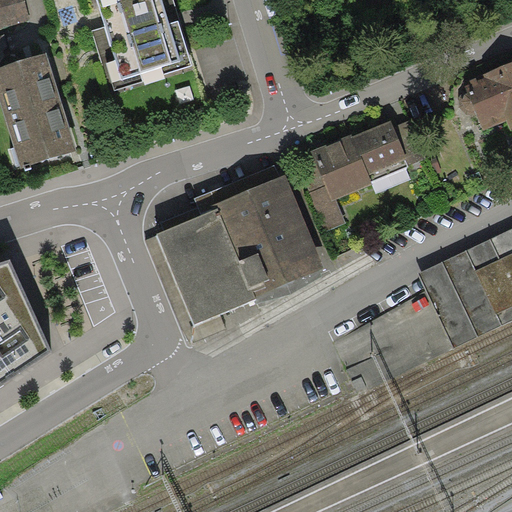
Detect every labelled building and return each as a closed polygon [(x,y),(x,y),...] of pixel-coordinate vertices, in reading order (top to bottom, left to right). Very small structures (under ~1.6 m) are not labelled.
[(0,0),(0,27),(31,18),(25,0),(0,0)] [(162,0),(97,0),(122,80),(182,61),(162,0)] [(47,51),(0,65),(0,102),(20,167),(78,149),(47,51)] [(511,62),(463,83),(466,90),(461,94),(459,101),(461,109),(468,115),(474,116),(477,114),(483,130),(508,119),(511,129),(511,62)] [(393,126),(391,120),(353,136),(372,181),(408,166),(405,160),(407,159),(393,126)] [(408,120),(393,126),(407,159),(405,160),(408,166),(424,159),(408,120)] [(372,181),(353,136),(351,133),(339,138),(340,141),(325,147),(324,145),(311,151),(313,154),(326,185),(332,201),(336,199),(373,184),(372,181)] [(310,192),(326,185),(313,154),(297,161),(310,192)] [(325,268),(284,174),(216,203),(219,208),(155,236),(194,324),(325,268)] [(326,185),(310,192),(308,192),(325,232),(346,223),(336,199),(332,201),(326,185)] [(511,230),(420,274),(428,290),(454,346),(511,318),(511,230)] [(12,261),(0,264),(0,389),(18,377),(53,354),(12,261)] [(359,377),(349,382),(355,393),(365,389),(359,377)]
